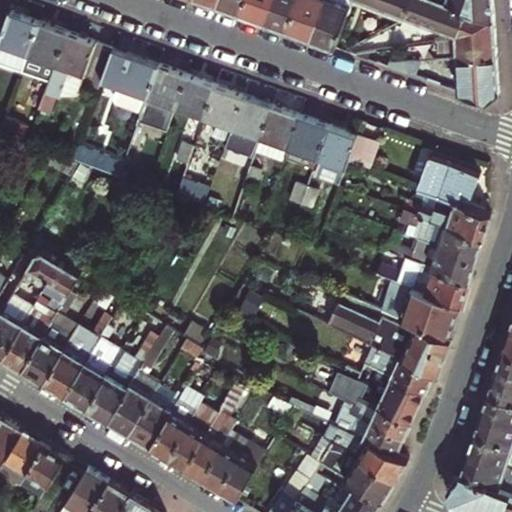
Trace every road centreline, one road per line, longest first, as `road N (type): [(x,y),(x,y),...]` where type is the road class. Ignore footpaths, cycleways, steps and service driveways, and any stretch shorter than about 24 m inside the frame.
road 1 (residential): [(117,0),(511,140)]
road 2 (tertiary): [(511,227),(445,422),(406,503)]
road 3 (residential): [(0,379),(216,511)]
